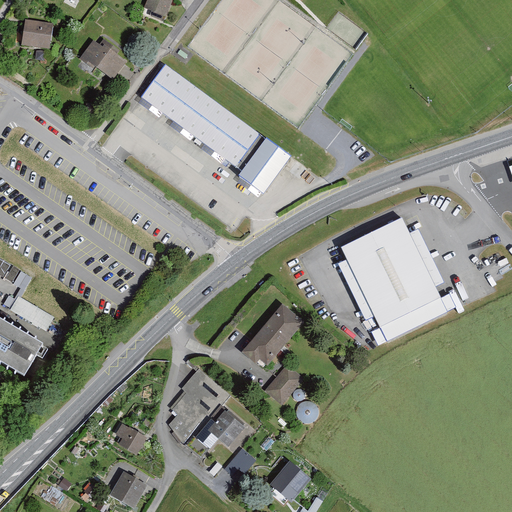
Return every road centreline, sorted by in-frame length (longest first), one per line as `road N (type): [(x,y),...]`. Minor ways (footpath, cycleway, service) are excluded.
road 1 (secondary): [(511,136),(350,194),(239,260)]
road 2 (secondary): [(167,321),(0,491)]
road 3 (unclassified): [(239,260),(87,146)]
road 4 (unclassified): [(87,146),(191,0)]
road 5 (unclassified): [(173,460),(163,416),(179,346),(167,321)]
